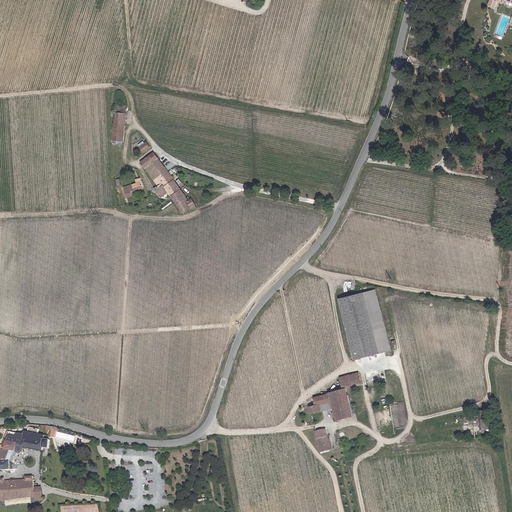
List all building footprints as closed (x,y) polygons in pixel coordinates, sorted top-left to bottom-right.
[(511,0),(499,0),(498,3),(496,2),(492,9),(495,10),(498,12),(501,5),(504,7),(505,5),(506,3),(511,5),(511,0)] [(119,106),(116,124),(126,124),(129,107),(119,106)] [(124,142),(126,129),(116,128),(114,141),(124,142)] [(145,152),(152,147),(145,139),(139,145),(145,152)] [(148,170),(155,164),(161,160),(156,154),(144,164),(148,170)] [(165,184),(174,178),(161,160),(155,164),(159,169),(161,171),(158,174),(158,175),(164,183),(165,184)] [(184,199),(187,196),(174,178),(165,184),(164,183),(158,175),(158,174),(161,171),(159,169),(155,164),(148,170),(155,180),(150,184),(156,193),(160,190),(161,191),(162,190),(166,194),(168,192),(169,193),(171,191),(174,189),(175,191),(178,194),(179,193),(180,193),(180,194),(181,196),(184,198),(184,199)] [(144,183),(127,189),(128,195),(146,189),(144,183)] [(171,191),(169,193),(177,204),(182,200),(184,199),(184,198),(181,196),(180,194),(180,193),(179,193),(178,194),(175,191),(174,189),(171,191)] [(182,200),(177,204),(178,204),(179,206),(189,198),(189,197),(187,196),(184,199),(182,200)] [(192,201),(189,198),(179,206),(185,214),(197,205),(193,201),(192,201)] [(373,290),(370,291),(335,301),(354,361),(378,354),(391,351),(374,292),(373,290)] [(311,416),(320,414),(320,412),(318,407),(331,403),(332,409),(333,411),(334,414),(331,415),(332,418),(334,417),(336,422),(351,417),(345,391),(361,387),(358,376),(340,380),(343,392),(329,396),(314,400),(316,407),(309,409),(311,416)] [(320,412),(320,414),(333,411),(332,409),(331,403),(318,407),(320,412)] [(478,412),(480,432),(491,430),(489,411),(478,412)] [(47,426),(46,429),(51,429),(51,436),(57,436),(58,426),(47,426)] [(44,450),(46,442),(47,436),(28,433),(27,439),(12,437),(6,452),(15,453),(21,454),(23,447),(44,451),(44,450)] [(320,455),(329,453),(325,438),(324,433),(315,435),(320,455)] [(6,452),(1,463),(11,463),(15,453),(6,452)] [(5,478),(1,478),(2,489),(0,489),(0,499),(2,499),(2,500),(42,497),(41,491),(35,489),(35,482),(5,483),(5,478)]
